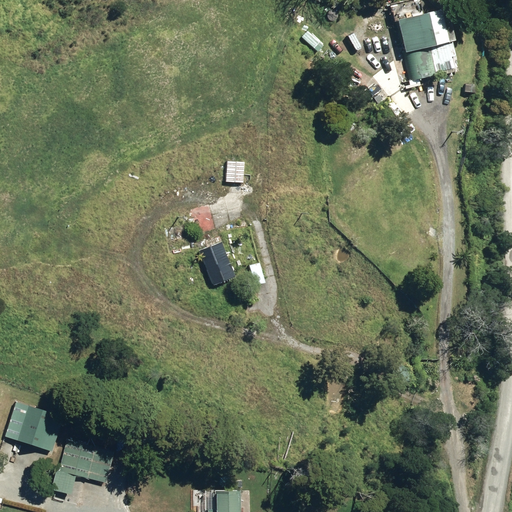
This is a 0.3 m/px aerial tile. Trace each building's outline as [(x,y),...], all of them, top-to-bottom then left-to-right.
[(451,39),(453,39),(445,7),(396,18),(410,79),(454,69),(451,56),(454,55),(451,39)] [(472,95),(473,85),(462,84),(461,95),(472,95)] [(389,98),(382,105),(394,118),(401,112),(389,98)] [(413,134),(406,122),(392,130),(399,142),(413,134)] [(258,150),(226,148),(225,157),(203,156),(202,180),(223,181),(222,184),(240,185),(241,158),(257,159),(258,150)] [(293,150),(271,149),(271,158),(292,159),(293,150)] [(179,161),(178,173),(199,173),(199,161),(179,161)] [(263,176),(262,205),(275,205),(274,218),(296,219),(297,177),(263,176)] [(171,204),(159,202),(156,214),(169,217),(171,204)] [(210,203),(186,209),(194,238),(217,232),(210,203)] [(217,275),(232,270),(222,242),(196,252),(209,287),(220,282),(217,275)] [(126,248),(117,249),(119,265),(129,264),(126,248)] [(258,263),(246,267),(252,286),(265,282),(258,263)] [(15,400),(5,435),(53,449),(63,415),(15,400)] [(75,473),(107,481),(114,452),(68,440),(60,469),(56,468),(51,487),(71,492),(75,473)] [(207,511),(239,511),(240,488),(214,488),(214,508),(207,508),(207,511)]
